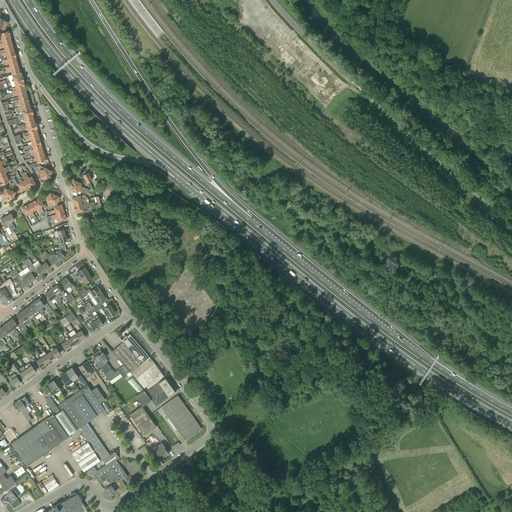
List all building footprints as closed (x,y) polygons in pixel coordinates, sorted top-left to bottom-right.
[(0,39),(2,39),(2,40),(10,37),(9,33),(9,31),(0,33),(2,38),(0,38),(0,39)] [(1,49),(1,50),(13,47),(11,42),(0,45),(0,47),(4,47),(5,48),(1,49)] [(0,55),(1,56),(14,52),(14,51),(14,52),(13,47),(1,50),(0,50),(0,52),(0,53),(0,55)] [(1,61),(2,61),(2,60),(16,56),(14,52),(1,56),(1,58),(0,58),(1,61)] [(4,65),(9,64),(17,61),(15,57),(16,57),(16,56),(2,60),(2,61),(2,63),(3,63),(4,65)] [(17,61),(9,64),(9,66),(4,68),(4,70),(18,66),(17,61)] [(12,81),(23,78),(22,76),(21,72),(12,75),(13,79),(11,79),(12,81)] [(12,88),(24,84),(23,81),(23,78),(12,81),(10,82),(12,87),(10,87),(11,88),(12,88)] [(10,94),(25,89),(24,85),(24,84),(12,88),(13,90),(9,91),(10,94)] [(13,103),(28,99),(26,94),(18,96),(18,97),(13,98),(14,100),(12,101),(13,103)] [(17,107),(29,104),(28,99),(13,103),(14,106),(16,105),(17,107)] [(17,112),(31,108),(30,108),(29,104),(17,107),(15,108),(16,113),(17,113),(17,112)] [(16,118),(33,113),(31,108),(17,112),(17,113),(18,115),(15,116),(16,118)] [(20,122),(25,121),(33,118),(32,114),(33,113),(16,118),(13,119),(7,120),(9,125),(17,122),(17,121),(20,121),(20,122)] [(17,125),(17,128),(35,123),(34,123),(33,118),(25,121),(26,123),(20,125),(19,125),(17,125)] [(24,136),(24,138),(38,134),(36,129),(26,132),(23,133),(24,136)] [(23,149),(27,148),(41,144),(39,139),(31,141),(27,143),(28,145),(23,147),(23,149)] [(24,151),(25,154),(42,149),(41,144),(27,148),(27,151),(24,151)] [(30,158),(33,157),(33,156),(44,153),(43,153),(42,149),(25,154),(22,155),(23,158),(28,156),(28,155),(29,155),(30,158)] [(36,157),(37,162),(39,162),(46,160),(45,157),(44,153),(33,156),(33,157),(33,158),(36,157)] [(37,162),(32,164),(33,168),(34,167),(35,169),(37,170),(50,175),(50,174),(52,170),(44,167),(40,165),(39,162),(37,162)] [(0,177),(7,174),(5,172),(11,169),(10,168),(0,171),(0,177)] [(37,170),(36,172),(41,174),(40,177),(48,180),(49,177),(50,175),(37,170)] [(22,181),(20,176),(19,176),(17,171),(16,175),(17,177),(20,182),(17,183),(18,185),(21,191),(26,188),(22,181)] [(24,180),(22,181),(26,188),(29,187),(31,186),(23,173),(24,173),(23,172),(21,173),(22,175),(24,180)] [(26,172),(24,173),(23,173),(31,186),(32,185),(35,183),(31,176),(29,177),(26,172)] [(89,181),(92,180),(88,172),(83,175),(91,191),(93,190),(89,181)] [(7,174),(0,177),(0,182),(1,184),(10,180),(7,176),(11,174),(11,173),(7,174)] [(13,183),(7,197),(12,199),(15,191),(12,190),(15,184),(17,183),(16,180),(12,182),(13,183)] [(74,180),(72,185),(85,190),(86,188),(85,188),(80,186),(81,183),(74,180)] [(2,195),(7,197),(13,183),(10,182),(8,188),(5,187),(2,195)] [(85,190),(72,185),(70,190),(77,193),(78,190),(84,192),(83,192),(84,193),(85,190)] [(72,198),(74,203),(87,199),(88,199),(87,196),(86,197),(85,194),(80,196),(80,195),(72,198)] [(51,208),(54,208),(53,207),(56,206),(56,204),(59,197),(55,195),(49,208),(51,209),(51,208)] [(36,199),(35,200),(44,217),(46,215),(45,214),(47,213),(46,210),(43,211),(41,207),(43,205),(40,198),(36,200),(36,199)] [(74,206),(75,208),(89,204),(88,201),(87,202),(87,199),(74,203),(75,206),(74,206)] [(31,203),(34,210),(37,209),(39,214),(40,216),(39,216),(42,220),(43,220),(44,217),(35,200),(34,201),(31,203)] [(32,211),(34,210),(31,203),(28,204),(27,204),(26,205),(33,218),(35,217),(32,211)] [(49,211),(50,213),(63,209),(61,204),(56,206),(53,207),(54,208),(54,210),(49,211)] [(89,204),(75,208),(75,209),(76,213),(84,210),(88,209),(87,207),(89,206),(90,206),(89,204)] [(31,219),(33,218),(26,205),(25,206),(22,207),(25,214),(28,213),(31,219)] [(47,218),(47,219),(65,214),(64,213),(63,209),(50,213),(50,214),(55,212),(56,215),(49,216),(50,217),(47,218)] [(19,210),(13,212),(16,218),(22,215),(19,210)] [(9,222),(11,226),(13,225),(11,221),(15,220),(11,213),(6,216),(9,222)] [(65,214),(47,219),(47,220),(44,221),(45,224),(48,223),(48,221),(57,219),(58,221),(66,219),(65,216),(65,215),(65,214)] [(9,222),(6,216),(1,219),(4,225),(5,228),(9,227),(10,230),(12,228),(11,226),(9,222)] [(56,237),(65,234),(64,228),(57,230),(54,231),(53,228),(44,231),(45,234),(54,232),(55,237),(56,237)] [(58,244),(59,247),(65,245),(64,241),(67,240),(65,234),(56,237),(58,244)] [(15,248),(13,246),(12,244),(11,244),(9,246),(8,245),(5,247),(9,253),(15,248)] [(56,251),(54,252),(54,253),(60,259),(65,256),(63,253),(67,250),(65,245),(59,247),(60,249),(57,251),(56,251)] [(54,253),(54,252),(49,255),(45,251),(43,253),(47,257),(49,256),(55,263),(60,259),(54,253)] [(26,260),(28,264),(32,268),(34,267),(33,264),(31,262),(28,258),(27,259),(26,260)] [(23,261),(26,266),(27,267),(30,270),(32,268),(28,264),(26,260),(25,259),(23,261)] [(37,260),(33,264),(34,267),(40,274),(45,271),(41,265),(37,260)] [(46,261),(41,265),(45,271),(50,267),(46,261)] [(68,276),(72,283),(75,281),(74,280),(77,278),(79,280),(82,278),(81,277),(88,272),(84,266),(77,271),(80,275),(77,277),(76,276),(74,277),(71,273),(68,276)] [(25,274),(22,270),(18,273),(15,269),(12,271),(14,275),(18,280),(19,282),(22,280),(26,285),(31,282),(25,274)] [(36,278),(30,270),(25,274),(31,282),(36,278)] [(92,278),(88,272),(81,277),(82,278),(85,283),(92,278)] [(0,284),(3,283),(5,285),(11,281),(10,278),(6,281),(3,276),(0,277),(0,284)] [(66,288),(69,292),(71,290),(74,288),(74,287),(75,287),(72,283),(72,284),(67,277),(61,281),(66,288)] [(0,290),(0,292),(2,296),(12,290),(10,288),(10,285),(13,283),(11,281),(5,285),(6,287),(0,290)] [(57,284),(51,289),(56,296),(57,295),(59,296),(63,293),(62,291),(57,284)] [(81,298),(83,297),(88,294),(91,299),(94,297),(101,292),(97,286),(90,291),(87,292),(86,291),(81,294),(79,296),(81,298)] [(53,303),(58,300),(57,299),(60,298),(59,296),(57,295),(56,296),(51,289),(45,293),(50,300),(48,302),(49,303),(51,301),(53,303)] [(12,290),(2,296),(5,301),(11,298),(13,296),(12,293),(13,293),(12,290)] [(97,303),(96,303),(97,304),(98,306),(100,305),(103,303),(102,300),(105,298),(101,292),(94,297),(97,303)] [(46,308),(47,308),(45,306),(48,304),(47,303),(44,305),(39,298),(33,302),(39,309),(40,308),(42,311),(40,313),(42,316),(44,314),(43,312),(44,311),(41,307),(44,305),(46,308)] [(49,303),(52,307),(54,311),(55,310),(57,308),(55,305),(53,303),(51,301),(49,303)] [(33,302),(28,306),(35,316),(40,313),(42,311),(40,308),(39,309),(33,302)] [(103,303),(100,305),(101,308),(106,315),(108,313),(110,316),(111,318),(114,316),(113,314),(115,313),(110,304),(108,306),(105,302),(103,303)] [(97,304),(91,308),(88,310),(91,316),(99,327),(103,324),(99,317),(96,313),(94,315),(93,314),(97,311),(101,308),(100,305),(98,306),(97,304)] [(28,317),(31,320),(35,316),(28,306),(22,311),(28,318),(28,317)] [(16,315),(24,324),(25,325),(29,322),(29,321),(31,320),(28,317),(28,318),(22,311),(16,315)] [(72,312),(68,315),(73,321),(76,318),(72,312)] [(94,330),(99,327),(91,316),(84,321),(83,322),(90,332),(94,329),(94,330)] [(12,318),(7,322),(12,329),(13,328),(15,331),(13,333),(15,336),(19,333),(14,327),(18,325),(12,318)] [(11,334),(13,333),(15,331),(13,328),(12,329),(7,322),(1,327),(7,333),(6,334),(8,336),(11,334)] [(81,330),(76,333),(80,339),(85,336),(81,330)] [(76,333),(71,337),(75,343),(80,339),(76,333)] [(130,371),(136,379),(154,363),(153,361),(150,363),(147,359),(150,357),(137,343),(129,333),(126,336),(127,336),(122,340),(121,339),(123,341),(112,351),(119,359),(124,364),(130,371)] [(71,337),(66,340),(70,346),(75,343),(71,337)] [(70,346),(66,340),(61,343),(65,350),(70,346)] [(56,347),(51,350),(55,356),(60,353),(56,347)] [(99,362),(101,366),(106,362),(108,361),(104,355),(105,354),(103,352),(102,352),(100,349),(91,355),(92,355),(98,363),(99,362)] [(51,350),(46,354),(50,360),(55,356),(51,350)] [(46,354),(41,357),(45,363),(50,360),(46,354)] [(45,363),(41,357),(40,356),(38,358),(39,359),(36,361),(40,367),(45,363)] [(93,371),(89,366),(86,361),(81,365),(83,367),(80,369),(83,373),(83,374),(86,372),(88,375),(93,371)] [(14,362),(11,364),(16,371),(18,369),(20,373),(24,379),(30,375),(24,366),(23,366),(19,369),(14,362)] [(29,362),(24,366),(30,375),(36,371),(31,365),(29,362)] [(106,362),(101,366),(99,367),(109,381),(120,373),(117,370),(114,372),(109,366),(106,362)] [(146,390),(164,377),(154,363),(136,379),(140,383),(145,389),(146,390)] [(125,374),(130,371),(124,364),(120,368),(125,374)] [(72,367),(66,371),(73,381),(78,377),(72,367)] [(73,381),(66,371),(60,375),(67,385),(73,381)] [(11,380),(15,386),(21,382),(16,376),(14,373),(13,374),(9,377),(11,380)] [(138,393),(143,388),(133,376),(127,381),(138,393)] [(175,392),(164,377),(146,390),(145,389),(139,393),(135,395),(143,406),(144,404),(151,399),(153,402),(155,406),(175,392)] [(48,384),(54,393),(60,389),(54,380),(48,384)] [(95,479),(96,479),(113,467),(120,477),(122,480),(127,476),(117,460),(120,458),(115,451),(114,451),(113,451),(113,452),(109,455),(86,423),(101,412),(104,416),(108,414),(97,398),(91,390),(87,385),(84,387),(79,390),(74,394),(65,400),(59,404),(103,460),(106,464),(97,471),(94,466),(87,471),(90,476),(92,474),(95,479)] [(96,387),(91,390),(97,398),(102,395),(96,387)] [(164,412),(185,441),(202,429),(177,395),(161,407),(164,412)] [(25,396),(15,403),(21,411),(28,421),(32,419),(28,413),(30,411),(26,407),(30,404),(25,396)] [(111,410),(106,403),(103,405),(107,412),(111,410)] [(56,414),(60,411),(55,404),(50,407),(55,414),(56,414)] [(156,426),(142,405),(129,414),(144,434),(156,426)] [(54,415),(69,435),(77,429),(63,409),(54,415)] [(68,436),(56,418),(53,414),(36,425),(34,426),(35,426),(17,438),(11,443),(10,443),(25,466),(46,451),(68,436)] [(11,428),(4,432),(10,441),(17,437),(11,428)] [(94,451),(88,441),(71,453),(77,462),(94,451)] [(155,451),(161,458),(168,453),(164,448),(165,447),(162,442),(157,446),(159,448),(155,451)] [(84,471),(100,460),(94,451),(78,462),(84,471)] [(67,474),(70,479),(75,476),(73,473),(76,471),(69,461),(64,464),(70,473),(67,474)] [(0,467),(0,493),(16,482),(10,475),(6,478),(3,473),(7,471),(3,465),(0,467)] [(14,471),(18,476),(25,471),(22,466),(14,471)] [(100,483),(106,479),(110,476),(113,481),(120,477),(113,467),(96,479),(100,483)] [(43,482),(49,491),(60,484),(53,475),(43,482)] [(116,491),(111,485),(104,490),(109,496),(112,494),(113,494),(113,493),(116,491)] [(20,503),(16,497),(11,490),(7,494),(7,495),(0,500),(5,506),(10,502),(13,507),(20,503)] [(54,511),(88,511),(77,493),(75,494),(74,492),(73,492),(74,493),(72,494),(73,495),(52,507),(54,511)]
